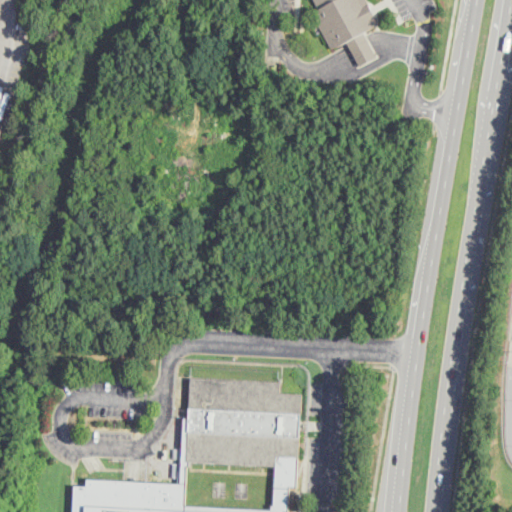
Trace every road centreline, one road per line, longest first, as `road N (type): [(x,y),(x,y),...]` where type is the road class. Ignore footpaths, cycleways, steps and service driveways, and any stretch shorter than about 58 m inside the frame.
road 1 (primary): [(478,0),(413,390),(401,511)]
road 2 (primary): [(433,511),(511,2)]
